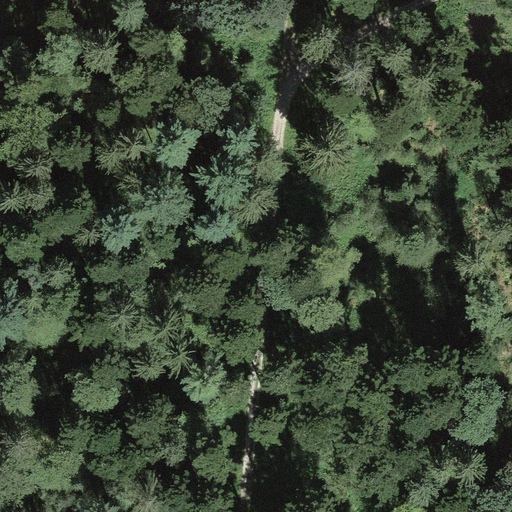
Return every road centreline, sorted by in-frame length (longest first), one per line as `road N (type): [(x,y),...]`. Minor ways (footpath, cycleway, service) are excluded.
road 1 (track): [(297,0),(242,511)]
road 2 (track): [(453,0),(287,87)]
